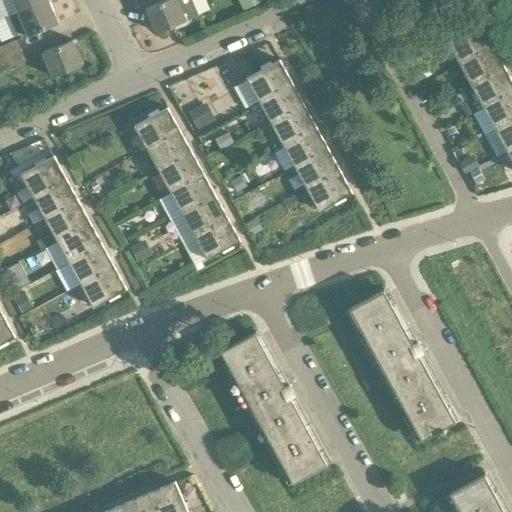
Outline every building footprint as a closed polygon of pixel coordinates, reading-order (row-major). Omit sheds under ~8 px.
[(48,0),(12,0),(19,14),(49,1),(48,0)] [(166,0),(146,9),(157,33),(199,16),(192,0),(166,0)] [(238,0),(245,11),(265,1),(264,0),(238,0)] [(58,24),(49,1),(19,14),(7,19),(14,37),(17,36),(20,37),(21,39),(28,36),(28,37),(58,24)] [(510,19),(511,7),(499,5),(497,17),(510,19)] [(438,40),(458,30),(451,17),(431,27),(438,40)] [(448,40),(460,63),(493,46),(480,23),(448,40)] [(53,77),(83,65),(73,40),(43,53),(53,77)] [(0,48),(0,60),(22,52),(17,41),(0,48)] [(493,46),(460,63),(472,85),(504,68),(493,46)] [(22,52),(0,60),(0,73),(26,62),(22,52)] [(292,83),(280,60),(233,85),(244,107),(259,99),(259,101),(292,83)] [(511,81),(504,68),(472,85),(484,107),(511,91),(511,81)] [(292,83),(259,101),(271,122),(304,105),(292,83)] [(511,91),(484,107),(496,129),(511,120),(511,91)] [(459,105),(465,117),(472,113),(477,111),(471,99),(459,105)] [(198,129),(216,120),(207,102),(189,112),(198,129)] [(304,105),(271,122),(283,144),(316,126),(304,105)] [(135,125),(147,148),(179,131),(167,108),(135,125)] [(511,120),(496,129),(508,151),(511,148),(511,120)] [(316,126),(283,144),(295,166),(328,148),(316,126)] [(179,131),(147,148),(159,170),(191,152),(179,131)] [(234,143),(228,132),(215,139),(221,150),(234,143)] [(328,148),(295,166),(307,188),(340,170),(328,148)] [(191,152),(159,170),(171,192),(203,174),(191,152)] [(34,197),(67,179),(54,156),(21,174),(34,197)] [(468,158),(461,161),(459,162),(465,173),(467,172),(474,168),(468,158)] [(479,168),(471,172),(476,184),(485,180),(479,168)] [(340,170),(307,188),(320,211),(352,193),(340,170)] [(203,174),(171,192),(183,214),(215,196),(203,174)] [(240,176),(231,182),(237,193),(247,187),(240,176)] [(46,219),(78,201),(67,179),(34,197),(46,219)] [(90,184),(95,193),(101,190),(96,181),(90,184)] [(215,196),(183,214),(195,236),(227,218),(215,196)] [(58,241),(90,223),(78,201),(46,219),(53,232),(58,241)] [(227,218),(195,236),(208,258),(240,241),(227,218)] [(256,218),(246,224),(252,235),(263,229),(256,218)] [(69,262),(102,245),(90,223),(58,241),(69,262)] [(58,241),(53,232),(35,242),(40,250),(58,241)] [(131,247),(139,262),(152,256),(144,240),(131,247)] [(81,284),(114,266),(102,245),(69,262),(81,284)] [(22,263),(6,272),(15,290),(32,281),(22,263)] [(126,289),(114,266),(81,284),(94,307),(126,289)] [(11,286),(7,276),(0,280),(0,279),(0,284),(3,290),(5,289),(11,286)] [(384,290),(350,308),(423,439),(437,431),(439,435),(447,431),(445,427),(456,421),(415,347),(420,344),(419,343),(417,343),(415,343),(413,343),(384,290)] [(14,297),(22,313),(33,308),(24,291),(14,297)] [(3,314),(0,315),(0,344),(15,337),(3,314)] [(255,332),(221,351),(231,370),(293,482),(327,464),(286,389),(291,387),(290,386),(288,385),(286,385),(284,385),(255,332)] [(505,511),(485,475),(451,493),(461,511),(505,511)] [(187,511),(175,482),(151,492),(159,511),(187,511)] [(159,511),(151,492),(128,502),(132,511),(159,511)] [(132,511),(128,502),(106,511),(105,511),(132,511)]
